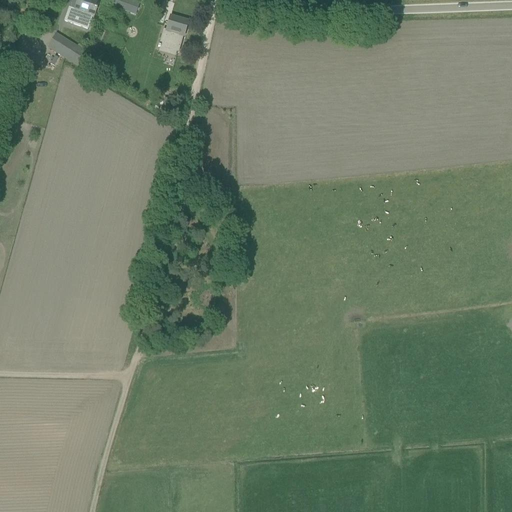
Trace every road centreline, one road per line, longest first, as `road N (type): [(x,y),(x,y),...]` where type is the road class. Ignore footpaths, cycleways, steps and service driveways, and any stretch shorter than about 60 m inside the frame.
road 1 (track): [(214,0),(158,280),(128,377)]
road 2 (unclassified): [(511,5),(300,11),(218,0)]
road 3 (track): [(128,377),(91,511)]
road 4 (track): [(128,377),(0,374)]
